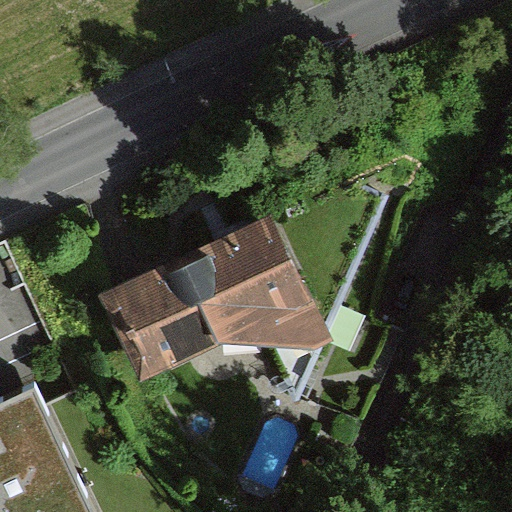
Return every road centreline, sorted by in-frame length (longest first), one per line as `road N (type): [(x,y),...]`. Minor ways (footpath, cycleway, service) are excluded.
road 1 (residential): [(405,0),(0,188)]
road 2 (residential): [(350,511),(511,143)]
